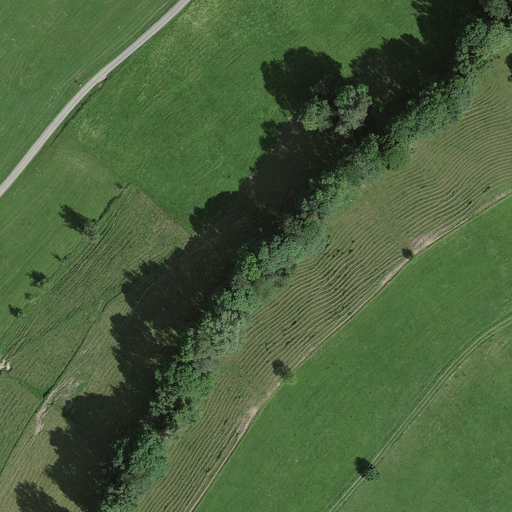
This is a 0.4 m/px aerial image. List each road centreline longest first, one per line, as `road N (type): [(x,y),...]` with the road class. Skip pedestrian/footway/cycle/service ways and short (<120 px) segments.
road 1 (residential): [(185,0),(84,91),(0,191)]
road 2 (track): [(336,511),(471,350),(511,322)]
